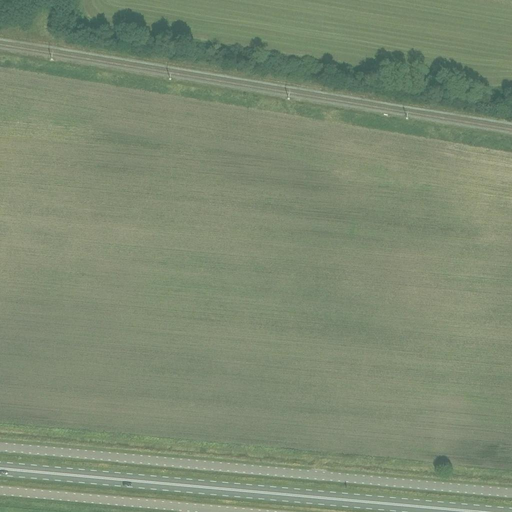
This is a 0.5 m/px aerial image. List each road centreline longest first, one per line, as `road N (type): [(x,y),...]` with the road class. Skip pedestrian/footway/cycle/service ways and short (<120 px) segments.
road 1 (unclassified): [(511,493),(0,448)]
road 2 (primary): [(467,511),(0,468)]
road 3 (unclassified): [(240,511),(0,490)]
